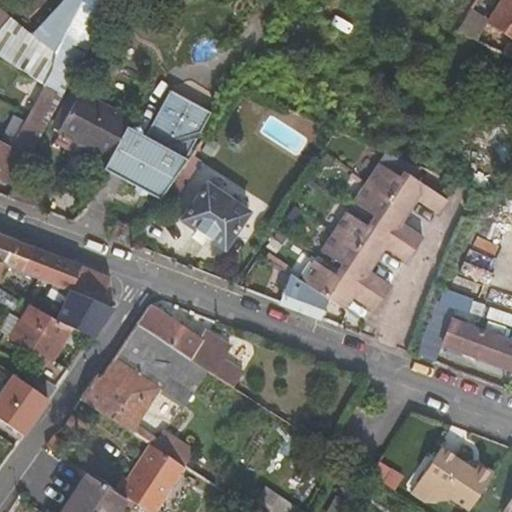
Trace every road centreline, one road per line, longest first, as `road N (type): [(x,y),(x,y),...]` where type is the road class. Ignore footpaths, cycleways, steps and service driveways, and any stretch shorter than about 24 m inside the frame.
road 1 (tertiary): [(147,273),(511,414)]
road 2 (residential): [(147,273),(0,480)]
road 3 (tertiary): [(0,217),(147,273)]
